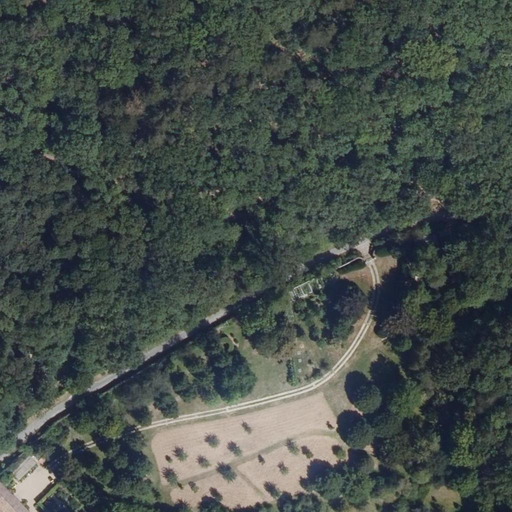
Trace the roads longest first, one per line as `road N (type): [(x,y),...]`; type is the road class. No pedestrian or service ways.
road 1 (residential): [(452,210),(379,233),(220,315),(46,421),(0,464)]
road 2 (track): [(407,0),(443,121),(452,210)]
road 3 (track): [(117,47),(113,93),(75,193)]
